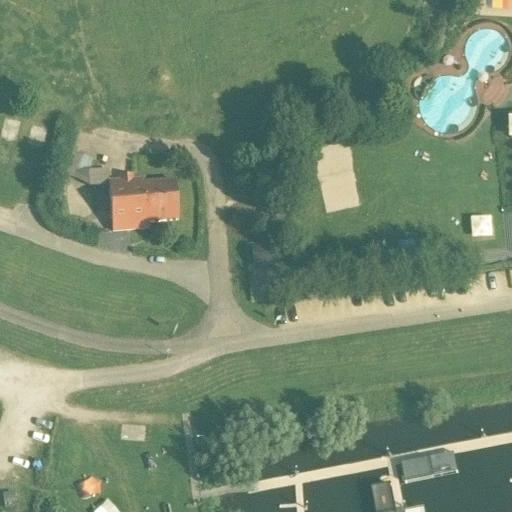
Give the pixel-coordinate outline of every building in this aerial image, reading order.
[(29,17),(27,0),(18,0),(19,18),(29,17)] [(181,65),(197,65),(197,40),(168,39),(167,53),(181,53),(181,65)] [(116,46),(101,46),(102,88),(117,88),(116,46)] [(305,77),(317,77),(317,46),(306,46),(305,77)] [(362,72),(383,77),(386,63),(365,58),(362,72)] [(197,67),(174,67),(174,92),(197,93),(197,67)] [(371,78),(348,79),(349,104),(372,103),(371,78)] [(8,125),(20,131),(26,119),(13,113),(8,125)] [(38,118),(32,135),(47,141),(53,123),(38,118)] [(267,124),(244,126),(247,163),(270,161),(267,124)] [(58,176),(72,180),(79,158),(65,154),(58,176)] [(108,171),(89,173),(91,189),(108,187),(108,183),(109,183),(108,171)] [(109,183),(108,183),(108,187),(112,232),(148,230),(147,224),(177,222),(174,183),(144,185),(144,180),(109,183)] [(252,268),(279,266),(277,247),(251,249),(252,268)] [(126,407),(127,437),(144,437),(143,406),(126,407)]
